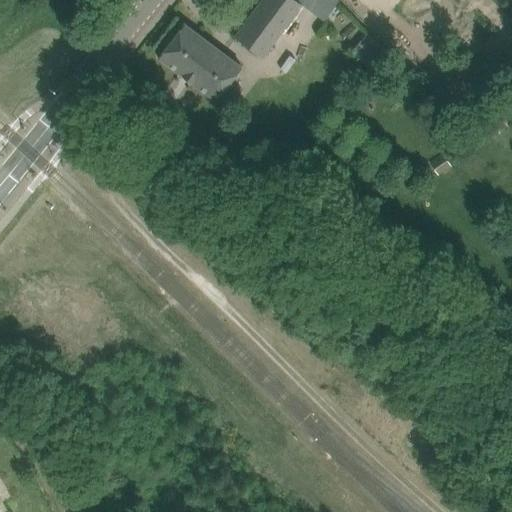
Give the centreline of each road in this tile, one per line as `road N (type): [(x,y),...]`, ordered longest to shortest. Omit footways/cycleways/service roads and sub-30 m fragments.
road 1 (track): [(132,104),(101,149),(114,200),(438,511)]
road 2 (track): [(511,394),(91,78)]
road 3 (secondary): [(0,187),(155,0)]
